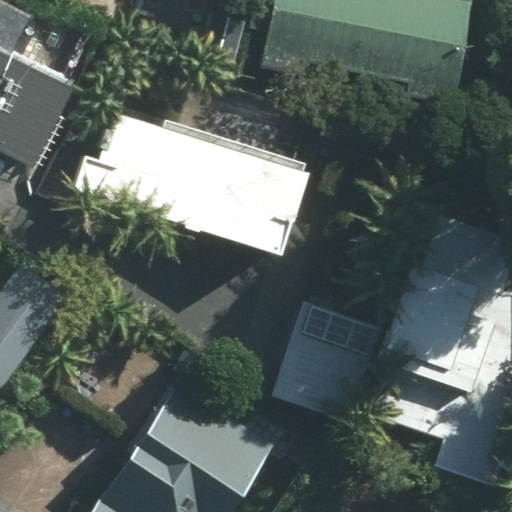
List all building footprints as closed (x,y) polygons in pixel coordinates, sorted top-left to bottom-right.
[(396,93),(392,108),(433,118),(461,14),(410,0),(272,0),(258,56),(396,93)] [(0,64),(0,56),(16,21),(0,13),(0,167),(21,177),(60,92),(0,64)] [(113,102),(76,198),(265,269),(301,173),(113,102)] [(511,206),(417,184),(387,326),(296,307),(274,413),(364,432),(367,421),(436,436),(428,472),(500,488),(511,322),(511,206)] [(0,395),(65,300),(16,266),(0,289),(0,395)] [(86,511),(229,511),(266,456),(166,390),(86,511)]
